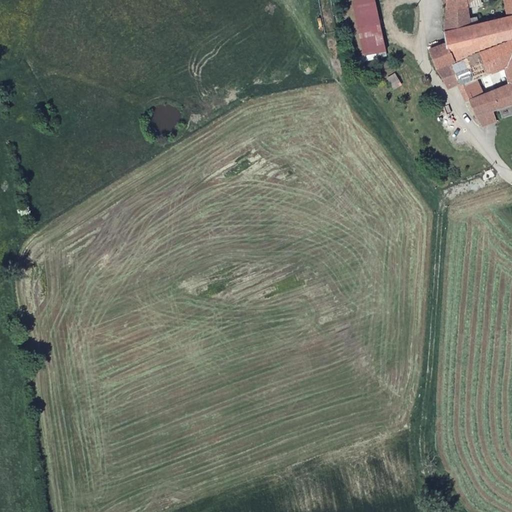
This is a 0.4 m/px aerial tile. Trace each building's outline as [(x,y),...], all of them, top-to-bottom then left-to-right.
[(348,0),(359,55),(385,50),(373,0),(348,0)] [(511,16),(511,0),(502,0),(504,8),(487,11),(489,21),(511,16)] [(447,8),(447,31),(472,25),(469,5),(447,8)] [(438,68),(511,40),(511,16),(489,21),(472,25),(447,31),(447,43),(430,49),(438,68)] [(495,109),(511,103),(511,40),(438,68),(442,75),(450,86),(462,82),(477,77),(506,68),(509,81),(511,80),(511,85),(483,95),(470,99),(477,114),(495,109)] [(477,77),(462,82),(470,99),(483,95),(477,77)] [(477,114),(485,126),(499,122),(495,109),(477,114)]
